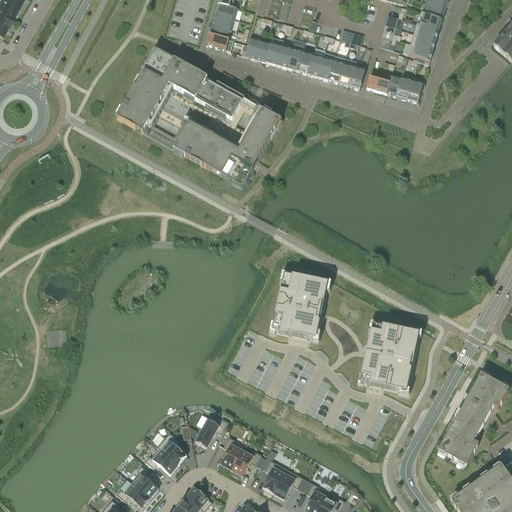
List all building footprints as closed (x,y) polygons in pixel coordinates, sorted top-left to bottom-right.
[(3,0),(2,3),(19,12),(24,3),(19,0),(3,0)] [(219,0),(218,6),(232,10),(235,0),(219,0)] [(443,0),(426,0),(425,6),(445,12),(448,1),(443,0)] [(0,14),(13,22),(14,21),(19,12),(2,3),(0,6),(0,14)] [(232,10),(218,6),(215,16),(235,22),(238,11),(232,10)] [(445,12),(425,6),(422,16),(442,22),(445,12)] [(14,21),(13,22),(0,14),(0,26),(8,31),(8,32),(14,22),(14,21)] [(235,22),(215,16),(212,27),(232,33),(235,22)] [(419,26),(419,27),(439,32),(442,22),(422,16),(419,26)] [(511,28),(493,49),(511,64),(511,20),(508,25),(511,28)] [(417,26),(414,36),(436,43),(439,32),(419,27),(419,26),(417,26)] [(209,37),(229,43),(232,33),(212,27),(209,37)] [(362,47),(364,37),(344,31),(341,42),(362,47)] [(414,36),(411,47),(433,53),(436,43),(414,36)] [(229,43),(209,37),(206,48),(231,55),(234,44),(229,43)] [(246,54),(245,59),(256,62),(262,42),(251,39),(246,54)] [(272,45),(266,65),(276,68),(282,48),(283,48),(284,44),(273,41),(272,45)] [(272,45),(262,42),(256,62),(266,65),(272,45)] [(292,51),(293,51),(287,71),(297,74),(304,52),(305,50),(294,46),(292,51)] [(430,64),(433,53),(411,47),(408,58),(425,63),(430,64)] [(283,48),(282,48),(276,68),(287,71),(293,51),(292,51),(283,48)] [(282,121),(263,111),(261,114),(243,104),(217,90),(219,87),(174,62),(167,58),(155,52),(117,121),(144,136),(174,153),(244,191),(282,121)] [(304,52),(297,74),(308,77),(313,57),(314,57),(315,55),(304,52)] [(323,60),(324,60),(318,80),(328,83),(336,59),(325,55),(323,60)] [(314,57),(313,57),(308,77),(318,80),(324,60),(323,60),(314,57)] [(346,62),(336,59),(328,83),(339,86),(346,62)] [(349,89),(356,67),(357,65),(346,62),(339,86),(349,89)] [(356,67),(349,89),(360,92),(366,70),(356,67)] [(390,83),(386,97),(397,100),(402,80),(392,77),(390,83)] [(402,80),(397,100),(407,103),(413,80),(403,77),(402,80)] [(386,97),(390,83),(377,79),(376,82),(370,80),(367,91),(386,97)] [(424,84),(413,80),(407,103),(418,106),(424,84)] [(283,285),(274,326),(277,327),(276,335),(316,343),(321,323),(322,319),(322,316),(324,310),(327,295),(324,294),(325,286),(288,278),(286,286),(283,285)] [(366,359),(360,386),(399,394),(400,391),(408,393),(419,340),(411,338),(412,335),(376,328),(374,336),(371,335),(368,352),(366,359)] [(49,347),(68,346),(67,330),(48,331),(49,347)] [(488,405),(499,411),(508,394),(501,390),(502,388),(489,381),(488,382),(481,378),(472,394),(474,394),(468,405),(466,404),(462,411),(464,412),(460,419),(459,418),(440,452),(447,456),(446,457),(459,464),(460,463),(467,467),(476,452),(465,446),(488,405)] [(195,445),(207,451),(216,435),(222,438),(229,425),(222,422),(220,426),(209,420),(195,445)] [(189,428),(182,429),(185,441),(192,439),(189,428)] [(157,450),(159,452),(179,468),(180,467),(182,468),(187,462),(186,460),(187,459),(175,448),(178,443),(170,436),(157,450)] [(221,468),(232,474),(243,453),(243,454),(245,452),(234,446),(235,443),(229,440),(223,450),(229,453),(221,468)] [(145,464),(154,472),(158,467),(170,478),(179,468),(159,452),(151,461),(150,459),(145,464)] [(243,453),(232,474),(233,474),(232,476),(240,481),(241,479),(243,480),(251,465),(256,468),(261,458),(256,455),(253,459),(243,454),(243,453)] [(263,491),(274,497),(287,472),(271,463),(265,474),(271,476),(263,491)] [(150,501),(159,492),(146,481),(150,476),(141,469),(137,474),(141,477),(133,486),(150,501)] [(511,511),(511,484),(502,471),(495,476),(494,474),(488,479),(489,480),(483,485),(482,483),(470,491),(471,493),(465,497),(464,496),(458,500),(459,502),(452,507),(455,511),(511,511)] [(287,472),(274,497),(284,503),(292,489),(298,492),(303,481),(287,472)] [(142,511),(150,501),(133,486),(125,495),(121,492),(117,497),(126,505),(130,500),(142,511)] [(305,511),(319,511),(327,500),(316,494),(319,490),(313,487),(307,497),(312,500),(305,511)] [(186,500),(200,511),(207,511),(213,506),(194,490),(186,500)] [(179,508),(183,511),(200,511),(186,500),(179,508)] [(334,511),(340,511),(345,505),(339,501),(337,505),(327,500),(319,511),(334,511)] [(119,511),(121,511),(112,503),(104,511),(119,511)]
